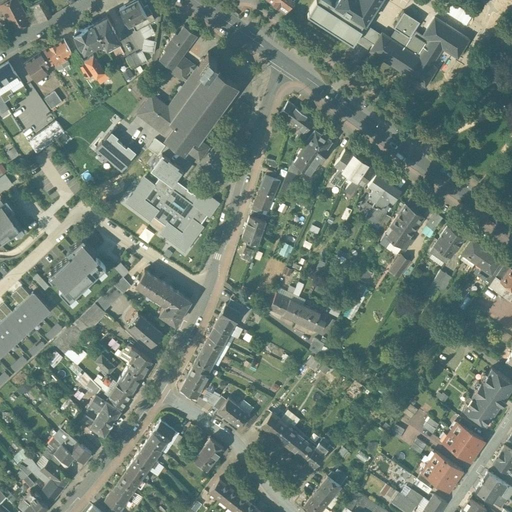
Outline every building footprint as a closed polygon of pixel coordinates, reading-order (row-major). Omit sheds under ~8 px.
[(18,0),(5,0),(0,3),(0,7),(13,31),(30,21),(18,0)] [(43,0),(39,0),(29,6),(38,22),(52,15),(43,0)] [(139,0),(133,0),(119,8),(128,24),(132,23),(133,24),(136,23),(147,17),(146,15),(147,15),(143,6),(139,0)] [(272,0),(273,0),(277,3),(285,9),(291,0),(272,0)] [(334,0),(314,0),(308,11),(354,40),(360,30),(361,31),(376,40),(381,31),(365,22),(354,15),(343,32),(325,20),(336,3),(334,2),(335,1),(334,0)] [(335,0),(335,1),(334,2),(336,3),(325,20),(343,32),(354,15),(365,22),(378,0),(335,0)] [(155,19),(147,4),(143,6),(147,15),(146,15),(147,17),(136,23),(138,27),(149,22),(155,19)] [(400,30),(394,39),(381,31),(376,40),(370,50),(425,84),(436,66),(432,63),(442,46),(457,55),(469,37),(434,16),(423,34),(414,28),(419,20),(403,10),(393,26),(400,30)] [(106,14),(93,21),(103,40),(106,46),(119,39),(106,14)] [(93,21),(81,28),(78,27),(75,28),(75,31),(74,32),(84,50),(103,40),(93,21)] [(149,22),(138,27),(144,38),(155,32),(149,22)] [(177,33),(175,31),(164,47),(166,49),(159,58),(172,67),(181,54),(196,33),(184,24),(177,33)] [(69,62),(65,54),(71,51),(64,37),(52,43),(63,65),(69,62)] [(156,40),(144,38),(142,50),(154,52),(156,40)] [(63,65),(52,43),(40,49),(49,62),(54,60),(58,68),(63,65)] [(40,49),(24,61),(36,78),(47,70),(44,66),(49,62),(40,49)] [(147,60),(142,50),(136,53),(141,62),(142,63),(147,60)] [(136,51),(125,57),(131,67),(141,62),(136,53),(136,51)] [(203,58),(197,66),(196,66),(192,71),(193,72),(190,76),(189,75),(189,76),(185,81),(186,82),(183,85),(180,84),(176,89),(178,91),(176,95),(175,95),(171,100),(171,101),(168,106),(151,93),(138,112),(166,132),(165,135),(182,148),(184,146),(199,157),(208,145),(197,137),(236,84),(211,65),(217,58),(215,56),(214,56),(210,53),(208,51),(206,52),(207,53),(204,57),(203,56),(202,58),(203,58)] [(109,76),(93,53),(84,60),(85,61),(93,72),(96,77),(100,82),(109,76)] [(194,64),(181,54),(172,67),(172,68),(170,70),(182,79),(183,79),(185,81),(189,76),(186,74),(190,69),(192,71),(196,66),(193,64),(194,64)] [(8,61),(0,65),(0,94),(4,101),(10,97),(8,94),(12,91),(8,85),(19,78),(8,61)] [(93,72),(85,61),(79,65),(87,76),(93,72)] [(93,72),(87,76),(90,81),(96,77),(93,72)] [(62,100),(54,89),(44,97),(51,107),(62,100)] [(0,111),(0,112),(8,107),(4,101),(0,94),(0,111)] [(301,110),(288,100),(279,113),(292,122),(301,110)] [(314,119),(301,110),(292,122),(301,129),(305,132),(314,119)] [(36,125),(30,114),(21,120),(25,128),(22,130),(24,133),(36,125)] [(56,120),(29,140),(36,150),(64,130),(56,120)] [(125,145),(116,137),(122,130),(115,125),(102,140),(101,139),(100,140),(100,141),(95,146),(121,168),(139,145),(131,138),(125,145)] [(321,133),(315,128),(297,153),(298,153),(294,159),(293,160),(302,167),(303,167),(311,173),(321,158),(321,159),(331,145),(331,144),(328,142),(330,139),(328,138),(329,137),(322,132),(321,133)] [(305,132),(301,129),(293,139),(297,142),(305,132)] [(164,144),(154,137),(147,147),(157,154),(161,149),(164,144)] [(29,140),(25,143),(33,153),(36,150),(29,140)] [(352,154),(344,148),(334,164),(338,167),(344,171),(349,174),(360,157),(353,153),(352,154)] [(188,168),(161,149),(157,154),(145,170),(158,179),(155,183),(143,175),(125,201),(151,219),(153,216),(164,224),(159,232),(186,251),(222,201),(203,187),(199,193),(180,179),(188,168)] [(277,160),(266,156),(264,162),(275,166),(277,160)] [(367,162),(360,157),(349,174),(353,177),(345,189),(351,192),(359,181),(363,184),(374,168),(366,163),(367,162)] [(302,167),(293,160),(294,159),(292,158),(287,170),(297,174),(299,175),(302,167)] [(344,171),(338,167),(330,179),(336,182),(344,171)] [(276,172),(267,168),(265,173),(266,173),(274,177),(276,172)] [(297,174),(287,170),(280,189),(289,193),(297,174)] [(349,174),(344,171),(336,182),(340,186),(349,174)] [(376,172),(367,184),(368,185),(368,184),(373,188),(380,193),(389,180),(376,172)] [(4,175),(0,177),(0,191),(12,183),(5,173),(4,175)] [(279,179),(266,174),(266,173),(265,173),(265,174),(260,186),(259,188),(273,194),(278,182),(280,182),(281,180),(280,180),(280,179),(279,179)] [(349,174),(340,186),(345,189),(353,177),(349,174)] [(401,189),(389,180),(380,193),(392,201),(391,201),(392,202),(401,189)] [(273,194),(259,188),(253,202),(253,203),(254,203),(264,207),(267,208),(267,209),(268,209),(268,208),(273,194)] [(373,188),(370,193),(369,193),(369,194),(369,195),(368,194),(364,200),(368,203),(367,205),(370,208),(372,205),(380,193),(373,188)] [(289,193),(280,189),(277,195),(286,199),(289,193)] [(392,201),(380,193),(372,205),(366,217),(379,224),(385,213),(391,201),(392,201)] [(6,197),(0,201),(0,241),(22,226),(15,216),(18,214),(6,197)] [(264,207),(254,203),(253,203),(251,209),(262,212),(264,207)] [(406,204),(391,225),(393,227),(387,235),(390,238),(391,240),(392,239),(404,248),(411,238),(408,236),(422,216),(417,212),(417,211),(418,210),(417,209),(417,208),(415,207),(414,207),(413,207),(412,207),(411,208),(406,204)] [(262,212),(251,209),(249,214),(261,218),(263,213),(262,212)] [(434,211),(422,229),(428,233),(433,226),(434,226),(435,226),(442,216),(434,211)] [(379,224),(378,226),(383,229),(390,216),(385,213),(379,224)] [(249,214),(245,225),(261,231),(265,220),(261,218),(249,214)] [(450,222),(447,225),(429,250),(446,262),(464,236),(454,230),(457,227),(450,222)] [(261,231),(245,225),(241,237),(258,242),(261,231)] [(486,248),(471,238),(458,257),(460,259),(464,253),(476,261),(486,248)] [(73,252),(51,273),(62,286),(59,289),(69,300),(106,266),(82,241),(72,250),(73,252)] [(289,256),(292,244),(284,242),(280,253),(289,256)] [(254,250),(245,247),(243,252),(252,256),(254,250)] [(500,258),(486,248),(476,261),(480,264),(475,270),(480,274),(485,267),(490,271),(500,258)] [(252,256),(243,252),(241,258),(250,261),(252,256)] [(409,260),(400,254),(389,269),(398,275),(409,260)] [(504,261),(500,258),(490,271),(483,281),(488,285),(504,261)] [(120,260),(114,266),(123,275),(129,269),(120,260)] [(510,265),(504,261),(488,285),(509,300),(511,296),(511,288),(499,279),(510,265)] [(511,267),(510,265),(499,279),(511,288),(511,267)] [(175,289),(144,269),(135,283),(165,303),(166,303),(175,289)] [(446,272),(440,269),(423,296),(429,299),(437,286),(446,272)] [(451,276),(446,272),(437,286),(443,290),(451,276)] [(123,276),(114,284),(123,292),(131,284),(123,276)] [(114,284),(95,301),(104,310),(123,292),(114,284)] [(295,287),(289,285),(286,291),(292,293),(295,287)] [(295,287),(292,293),(297,296),(300,290),(295,287)] [(190,298),(175,289),(166,303),(165,303),(160,312),(175,322),(190,298)] [(41,315),(50,307),(34,290),(25,298),(41,315)] [(290,298),(276,292),(269,307),(282,313),(290,298)] [(466,292),(453,311),(461,316),(474,298),(466,292)] [(243,304),(231,297),(227,303),(240,310),(243,304)] [(33,324),(41,315),(25,298),(16,306),(33,324)] [(303,304),(290,298),(282,313),(282,314),(296,320),(303,304)] [(95,301),(76,319),(72,322),(82,332),(85,334),(106,312),(104,310),(95,301)] [(239,310),(225,303),(219,314),(233,322),(239,310)] [(320,311),(303,304),(296,320),(296,321),(298,322),(299,321),(308,325),(307,326),(310,328),(310,326),(312,327),(320,331),(325,319),(318,316),(320,311)] [(24,332),(33,324),(16,306),(7,315),(24,332)] [(161,332),(137,312),(127,324),(151,344),(161,332)] [(233,322),(219,314),(214,324),(228,332),(228,331),(234,335),(236,334),(237,331),(237,329),(238,327),(242,327),(233,322)] [(0,324),(15,340),(24,332),(7,315),(0,321),(0,324)] [(58,322),(46,332),(50,338),(62,327),(58,322)] [(72,322),(53,341),(64,352),(67,348),(82,332),(72,322)] [(0,342),(6,349),(15,340),(0,324),(0,342)] [(228,332),(214,324),(208,334),(222,341),(228,332)] [(455,330),(445,344),(455,351),(464,336),(455,330)] [(222,341),(208,334),(203,343),(217,351),(222,341)] [(323,342),(314,336),(311,342),(308,347),(309,347),(317,353),(323,342)] [(29,348),(32,353),(41,348),(38,342),(29,348)] [(217,351),(203,343),(198,353),(212,361),(217,351)] [(151,359),(131,345),(128,350),(127,350),(124,348),(119,356),(127,362),(129,359),(130,360),(127,365),(141,374),(151,359)] [(76,356),(67,348),(64,352),(72,360),(76,356)] [(212,361),(198,353),(193,363),(209,372),(212,366),(210,365),(212,361)] [(114,366),(101,354),(95,360),(108,373),(114,366)] [(17,369),(27,359),(23,355),(13,364),(17,369)] [(473,363),(464,357),(454,372),(463,378),(473,363)] [(120,363),(119,362),(114,369),(120,375),(121,375),(125,368),(121,364),(121,363),(120,362),(120,363)] [(209,372),(193,363),(180,386),(196,395),(209,372)] [(125,368),(121,375),(120,375),(117,380),(131,390),(141,374),(127,365),(125,368)] [(511,379),(491,366),(482,379),(481,378),(471,394),(472,394),(462,407),(485,423),(487,421),(485,420),(488,415),(490,417),(500,402),(501,403),(504,398),(503,397),(510,388),(508,387),(511,383),(511,379)] [(91,378),(80,396),(86,400),(89,402),(99,386),(91,378)] [(117,380),(115,378),(106,392),(109,395),(121,406),(131,390),(117,380)] [(24,393),(31,386),(25,381),(18,388),(24,393)] [(99,386),(89,402),(86,400),(83,404),(97,413),(103,417),(102,418),(109,423),(119,408),(106,399),(109,395),(106,392),(99,386)] [(214,391),(208,400),(213,405),(220,396),(214,391)] [(220,396),(213,405),(217,407),(225,397),(221,394),(220,396)] [(228,396),(218,409),(229,417),(239,405),(239,404),(228,396)] [(80,406),(72,400),(64,412),(70,419),(80,406)] [(417,408),(408,401),(405,406),(414,413),(417,408)] [(249,413),(239,405),(229,417),(239,426),(249,413)] [(414,413),(405,406),(401,411),(411,417),(414,413)] [(271,411),(261,424),(270,431),(280,418),(271,411)] [(103,417),(97,413),(94,418),(85,413),(81,419),(103,433),(109,423),(102,418),(103,417)] [(253,413),(244,424),(248,427),(257,417),(253,413)] [(468,420),(462,415),(458,420),(469,428),(472,422),(468,420)] [(438,423),(429,416),(426,421),(435,427),(438,423)] [(280,418),(270,431),(279,438),(289,425),(280,418)] [(173,428),(160,419),(153,430),(166,439),(173,428)] [(458,420),(457,419),(443,440),(469,458),(483,437),(469,428),(458,420)] [(435,427),(426,421),(422,426),(432,432),(435,427)] [(76,430),(67,422),(63,427),(73,434),(76,430)] [(404,428),(394,422),(391,427),(401,433),(404,428)] [(289,425),(279,438),(287,445),(299,430),(291,423),(289,425)] [(401,433),(391,427),(388,432),(398,438),(401,433)] [(166,439),(153,430),(146,439),(159,448),(166,439)] [(299,430),(287,445),(296,451),(308,437),(299,430)] [(62,436),(57,432),(53,436),(59,441),(62,436)] [(182,436),(177,433),(171,442),(176,446),(176,445),(182,436)] [(92,452),(69,434),(62,443),(74,453),(83,460),(83,461),(84,461),(85,460),(90,453),(91,453),(92,452)] [(59,441),(53,436),(52,438),(50,440),(56,445),(56,444),(59,441)] [(426,443),(417,436),(413,441),(423,448),(426,443)] [(222,447),(210,437),(202,448),(214,458),(222,447)] [(308,437),(296,451),(305,458),(315,446),(317,443),(308,437)] [(159,448),(146,439),(140,448),(153,458),(154,458),(160,448),(159,448)] [(62,443),(59,441),(56,444),(59,447),(55,452),(62,457),(62,458),(67,462),(72,456),(74,453),(62,443)] [(423,448),(413,441),(410,446),(420,453),(423,448)] [(511,462),(511,448),(504,443),(498,452),(511,461),(511,462),(511,464),(511,462)] [(315,446),(305,458),(313,465),(323,453),(315,446)] [(23,447),(12,457),(16,463),(21,459),(32,471),(33,469),(33,470),(33,469),(24,458),(29,455),(23,447)] [(60,461),(47,448),(42,454),(48,459),(49,459),(56,465),(60,461)] [(153,458),(140,448),(133,458),(147,468),(149,464),(153,458)] [(214,458),(202,448),(193,459),(206,468),(214,458)] [(462,468),(435,450),(421,470),(433,479),(447,488),(462,468)] [(511,462),(511,461),(498,452),(492,461),(506,471),(509,468),(511,464),(511,462)] [(56,465),(49,459),(48,459),(42,454),(36,463),(38,466),(38,465),(41,468),(41,469),(50,477),(51,478),(63,487),(65,484),(70,478),(71,477),(56,465)] [(63,487),(51,478),(50,477),(41,469),(40,469),(41,468),(38,465),(38,466),(36,463),(29,455),(24,458),(33,469),(33,470),(37,473),(40,477),(47,482),(42,488),(54,498),(63,487)] [(147,468),(133,458),(126,468),(140,477),(147,468)] [(158,461),(154,458),(153,458),(149,464),(153,467),(158,461)] [(32,471),(21,459),(16,463),(27,475),(32,471)] [(140,477),(126,468),(119,478),(133,487),(136,483),(140,477)] [(334,472),(331,470),(327,474),(319,485),(332,494),(340,484),(346,476),(336,469),(334,472)] [(505,481),(487,469),(480,479),(506,495),(511,488),(511,486),(505,482),(505,481)] [(421,480),(429,485),(433,479),(421,470),(417,477),(421,480)] [(35,483),(27,475),(23,479),(30,487),(35,483)] [(140,477),(136,483),(140,486),(144,480),(140,477)] [(229,485),(219,477),(209,490),(219,498),(229,485)] [(133,487),(119,478),(113,487),(127,497),(133,487)] [(506,495),(480,479),(474,488),(492,500),(493,500),(500,504),(506,495)] [(429,485),(421,480),(417,485),(428,492),(431,487),(429,485)] [(229,485),(219,498),(228,505),(238,492),(229,485)] [(332,494),(319,485),(312,493),(325,503),(332,494)] [(113,487),(112,487),(104,498),(119,508),(127,497),(113,487)] [(419,494),(410,488),(406,494),(405,496),(416,504),(417,505),(422,498),(418,496),(419,494)] [(16,498),(8,489),(3,493),(5,495),(12,502),(16,498)] [(41,511),(48,505),(30,489),(24,496),(41,511)] [(389,511),(355,489),(345,506),(354,511),(361,511),(365,508),(370,511),(389,511)] [(237,511),(247,499),(238,492),(228,505),(237,511)] [(400,493),(398,492),(394,497),(391,502),(406,511),(410,511),(416,504),(405,496),(400,493)] [(317,511),(325,503),(312,493),(303,504),(313,511),(317,511)] [(439,511),(446,501),(433,493),(423,508),(430,511),(439,511)] [(486,507),(471,497),(472,496),(470,494),(461,508),(466,511),(482,511),(484,510),(486,507)] [(41,511),(24,496),(18,503),(28,511),(41,511)] [(250,511),(255,506),(247,499),(237,511),(250,511)] [(198,501),(192,508),(196,511),(201,504),(198,501)] [(0,511),(6,511),(8,510),(0,502),(0,511)]
